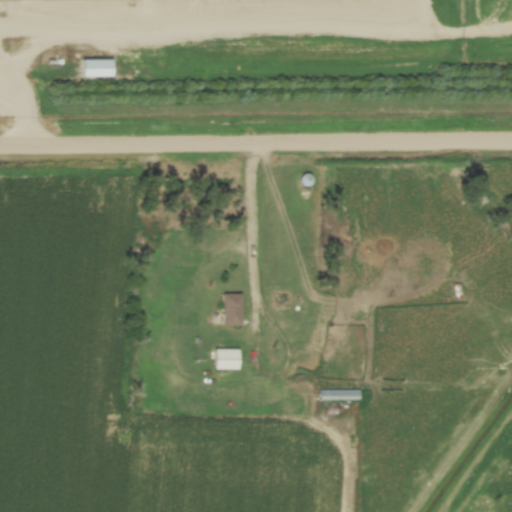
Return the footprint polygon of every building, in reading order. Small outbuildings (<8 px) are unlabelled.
[(302,186),(312,184),(310,173),(300,175),(302,186)] [(287,307),(287,293),(274,293),(274,307),(287,307)] [(242,294),(223,294),(223,325),(242,325),(242,294)] [(239,372),(239,348),(215,348),(215,372),(239,372)] [(320,389),(320,399),(359,399),(359,389),(320,389)]
